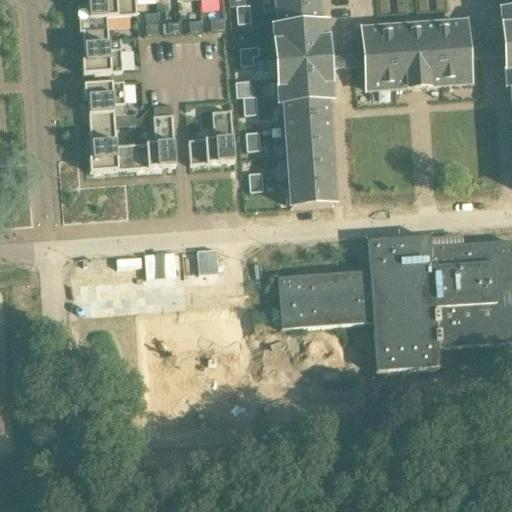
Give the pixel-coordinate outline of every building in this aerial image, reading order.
[(136,19),(135,3),(133,3),(132,0),(86,0),(87,9),(77,9),(79,36),(82,36),(107,34),(106,21),(136,19)] [(317,0),(274,0),(277,32),(273,32),(278,109),(283,109),(289,189),(290,212),(333,208),(326,105),(330,105),(328,72),(364,69),(366,94),(374,94),(407,91),(407,93),(428,91),(428,90),(469,87),(467,62),(504,59),(506,92),(510,92),(511,96),(511,112),(511,0),(503,0),(505,16),(500,16),(503,49),(479,51),(477,26),(349,35),(351,60),(327,62),(324,29),(320,29),(317,0)] [(248,18),(248,9),(235,10),(235,19),(248,18)] [(249,27),(248,18),(235,19),(236,28),(249,27)] [(223,33),(222,23),(210,24),(210,34),(223,33)] [(201,34),(200,24),(188,25),(189,35),(201,34)] [(180,36),(179,26),(167,27),(167,37),(180,36)] [(158,37),(157,27),(145,28),(146,38),(158,37)] [(108,44),(107,34),(82,36),(84,64),(81,64),(82,79),(122,76),(119,43),(108,44)] [(251,60),(251,51),(238,52),(238,61),(251,60)] [(252,69),(251,60),(238,61),(239,70),(252,69)] [(123,86),(83,89),(84,103),(87,103),(89,132),(114,130),(113,119),(125,118),(123,86)] [(255,109),(254,100),(241,101),(242,110),(255,109)] [(256,118),(255,109),(242,110),(243,120),(256,118)] [(187,145),(189,169),(233,166),(230,115),(211,117),(212,143),(187,145)] [(154,148),(129,149),(131,174),(175,170),(171,120),(152,121),(154,148)] [(131,174),(129,149),(116,150),(114,130),(89,132),(91,162),(88,162),(89,177),(131,174)] [(258,145),(257,136),(244,137),(244,146),(258,145)] [(258,154),(258,145),(244,146),(245,155),(258,154)] [(260,186),(260,177),(247,178),(247,187),(260,186)] [(261,195),(260,186),(247,187),(248,196),(261,195)] [(368,276),(277,282),(280,334),(372,328),(376,378),(438,373),(438,371),(437,372),(435,353),(511,347),(511,266),(511,263),(511,245),(440,251),(429,251),(428,241),(366,246),(368,276)] [(243,387),(241,359),(239,359),(237,340),(197,343),(197,341),(169,343),(172,382),(175,382),(177,413),(195,412),(197,433),(224,431),(224,427),(243,426),(241,387),(243,387)]
